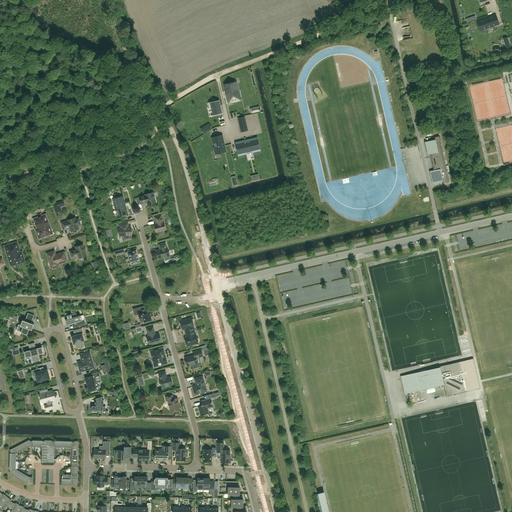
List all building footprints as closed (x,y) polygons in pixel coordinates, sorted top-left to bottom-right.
[(496,25),(492,16),(479,20),(483,30),(496,25)] [(236,82),(225,85),(227,94),(226,94),(228,102),(240,100),(236,82)] [(219,100),(208,102),(208,103),(211,102),(214,115),(211,115),(211,116),(222,113),(221,113),(218,100),(219,100)] [(201,129),(203,133),(211,128),(208,123),(201,129)] [(225,151),(222,135),(212,138),(215,149),(216,153),(220,152),(225,151)] [(443,183),(449,181),(439,136),(434,137),(435,139),(424,141),(427,155),(430,154),(434,170),(430,171),(433,183),(442,181),(443,183)] [(257,138),(236,143),(238,151),(238,152),(239,155),(246,153),(246,152),(252,150),(253,152),(260,150),(257,138)] [(156,203),(153,192),(145,194),(145,195),(139,197),(141,204),(146,203),(146,202),(147,201),(148,205),(156,203)] [(123,203),(121,197),(113,200),(116,210),(118,209),(119,215),(127,213),(124,202),(123,203)] [(52,234),(45,215),(34,219),(36,225),(37,224),(38,228),(36,229),(39,239),(52,234)] [(163,222),(161,215),(154,217),(156,222),(157,224),(154,224),(156,232),(166,230),(164,222),(163,222)] [(74,232),(76,231),(77,230),(79,229),(78,226),(80,225),(80,224),(82,223),(81,221),(79,221),(79,220),(76,221),(75,218),(67,220),(68,221),(61,223),(63,230),(68,229),(68,228),(70,228),(71,231),(73,231),(74,232)] [(128,228),(127,223),(120,225),(121,228),(119,228),(120,236),(122,235),(124,241),(126,240),(131,239),(130,235),(131,235),(132,231),(131,227),(128,228)] [(21,252),(20,252),(17,242),(5,246),(6,249),(7,249),(8,252),(7,253),(11,266),(25,261),(23,256),(22,256),(21,252)] [(167,248),(165,243),(159,245),(160,248),(161,250),(156,251),(158,259),(169,256),(167,248)] [(78,255),(79,258),(86,256),(85,252),(86,251),(85,248),(84,248),(83,244),(76,247),(76,249),(70,251),(72,258),(78,255)] [(132,252),(132,251),(127,252),(129,260),(131,260),(132,264),(139,262),(136,251),(135,251),(132,252)] [(55,256),(54,252),(47,254),(52,268),(57,266),(56,264),(66,261),(64,253),(55,256)] [(145,309),(144,306),(133,309),(135,315),(139,314),(140,319),(141,322),(144,321),(144,322),(151,320),(150,316),(152,315),(151,312),(149,312),(148,308),(145,309)] [(28,313),(25,321),(23,320),(21,325),(18,324),(16,330),(18,331),(27,335),(29,330),(31,331),(31,330),(32,330),(34,324),(31,323),(34,315),(28,313)] [(72,317),(71,314),(67,315),(67,319),(65,319),(67,325),(74,323),(75,328),(86,325),(85,320),(82,320),(81,315),(72,317)] [(191,318),(180,321),(182,329),(185,329),(186,333),(194,331),(193,327),(194,326),(193,323),(193,322),(194,321),(193,320),(192,319),(191,318)] [(153,327),(147,328),(149,336),(147,336),(149,344),(153,343),(153,344),(157,343),(157,342),(161,341),(159,333),(154,334),(154,332),(153,327)] [(83,334),(82,329),(74,331),(75,335),(72,336),(72,338),(72,339),(73,342),(74,344),(75,344),(76,348),(78,347),(79,348),(82,348),(83,345),(83,342),(84,342),(82,334),(83,334)] [(194,331),(186,333),(187,337),(185,337),(187,346),(198,343),(198,342),(199,341),(199,340),(199,339),(198,338),(197,338),(196,334),(195,335),(194,331)] [(36,348),(34,343),(28,344),(30,350),(24,352),(26,358),(27,358),(29,358),(28,357),(32,356),(33,362),(39,360),(38,355),(44,353),(42,347),(36,348)] [(163,348),(150,351),(154,367),(167,363),(166,358),(164,358),(163,358),(162,355),(163,354),(164,353),(163,348)] [(185,361),(186,363),(187,364),(187,366),(190,365),(191,368),(195,367),(195,364),(197,363),(196,359),(197,358),(203,356),(201,350),(193,352),(194,356),(185,358),(186,360),(185,361)] [(93,367),(89,353),(81,355),(82,360),(81,362),(79,363),(81,371),(93,367)] [(405,394),(433,387),(444,385),(447,397),(467,392),(460,362),(429,369),(429,370),(401,377),(405,394)] [(50,379),(49,375),(48,376),(48,375),(47,373),(46,370),(43,371),(40,372),(39,372),(38,369),(31,370),(33,376),(37,375),(37,378),(38,378),(38,381),(42,380),(42,381),(50,379)] [(167,378),(165,371),(158,373),(160,379),(160,380),(162,387),(173,384),(171,377),(167,378)] [(93,377),(93,376),(86,378),(88,387),(85,388),(86,393),(96,390),(95,387),(95,383),(100,382),(99,376),(93,377)] [(206,391),(202,377),(195,379),(196,385),(196,386),(195,385),(193,386),(195,394),(206,391)] [(52,391),(41,394),(43,402),(47,401),(48,404),(45,405),(47,409),(52,408),(50,400),(54,399),(52,391)] [(421,392),(407,393),(407,397),(410,397),(411,400),(413,400),(413,402),(422,401),(421,392)] [(173,399),(172,395),(166,397),(167,401),(168,401),(169,405),(169,406),(169,408),(170,408),(171,412),(180,410),(177,401),(178,401),(177,398),(173,399)] [(103,400),(102,396),(96,398),(97,401),(95,402),(95,404),(96,404),(96,406),(92,406),(92,411),(91,412),(98,412),(98,411),(103,411),(103,406),(102,406),(102,404),(104,404),(104,400),(103,400)] [(213,407),(210,398),(201,401),(202,404),(203,404),(202,406),(201,405),(198,406),(200,416),(209,413),(208,408),(213,407)] [(16,454),(30,447),(33,447),(33,448),(33,440),(33,441),(30,441),(29,440),(30,440),(29,440),(10,450),(11,451),(10,461),(9,461),(18,461),(16,461),(16,454)] [(33,440),(33,448),(33,447),(42,447),(42,462),(48,462),(48,440),(45,440),(45,441),(33,441),(33,440)] [(52,440),(48,440),(48,462),(54,463),(54,447),(63,448),(63,449),(63,441),(63,442),(52,441),(52,440)] [(72,463),(78,463),(78,459),(79,441),(75,441),(75,442),(63,442),(63,441),(63,449),(63,448),(72,448),(72,459),(72,463)] [(105,451),(110,451),(110,441),(103,441),(103,446),(100,446),(100,450),(94,450),(94,458),(105,458),(105,451)] [(180,447),(180,442),(173,442),(173,450),(176,450),(176,452),(177,452),(177,460),(179,460),(179,461),(183,461),(183,460),(185,460),(185,457),(188,457),(188,452),(185,452),(185,449),(181,448),(181,447),(180,447)] [(224,450),(224,443),(217,443),(217,452),(221,452),(221,462),(230,462),(230,454),(230,450),(224,450)] [(163,446),(162,449),(155,449),(155,460),(158,461),(159,460),(168,460),(168,456),(171,456),(171,446),(163,446)] [(124,450),(119,450),(114,450),(114,458),(121,458),(121,459),(126,459),(126,458),(131,458),(131,447),(124,447),(124,450)] [(212,456),(216,456),(216,447),(212,447),(212,449),(203,449),(202,461),(212,461),(212,456)] [(139,450),(139,449),(133,449),(133,457),(133,456),(137,456),(139,457),(139,460),(149,460),(149,450),(139,450)] [(18,462),(18,461),(9,461),(10,461),(10,472),(10,473),(9,472),(9,473),(28,484),(29,484),(28,483),(29,483),(32,483),(32,484),(33,476),(32,476),(33,476),(33,477),(29,477),(16,469),(16,462),(18,462)] [(78,463),(72,463),(72,466),(71,466),(71,478),(63,478),(63,476),(62,476),(62,485),(62,483),(74,484),(74,485),(77,485),(78,466),(78,463)] [(104,477),(104,476),(98,475),(98,477),(94,477),(94,484),(97,484),(97,486),(104,486),(104,484),(107,485),(107,478),(104,477)] [(117,489),(120,489),(120,477),(118,477),(118,476),(114,476),(114,478),(114,480),(112,480),(112,479),(111,479),(111,487),(111,486),(114,486),(114,488),(117,488),(117,489)] [(123,477),(120,477),(120,489),(120,488),(126,488),(126,487),(129,487),(129,480),(126,480),(127,476),(123,476),(123,477)] [(137,487),(141,487),(141,476),(134,476),(134,482),(130,482),(130,490),(137,490),(137,487)] [(151,490),(151,481),(151,483),(147,482),(147,477),(141,476),(141,487),(144,487),(144,490),(151,491),(151,490)] [(158,487),(161,487),(162,477),(156,477),(156,478),(154,478),(154,481),(151,481),(151,490),(157,490),(158,487)] [(172,490),(172,489),(172,481),(169,481),(169,479),(168,479),(168,477),(162,477),(161,487),(166,487),(165,490),(172,490)] [(172,481),(172,489),(176,489),(176,488),(183,488),(183,477),(176,477),(176,479),(172,479),(172,481)] [(189,478),(183,477),(183,488),(188,488),(188,489),(192,489),(192,479),(189,479),(189,478)] [(197,490),(203,490),(204,478),(197,478),(197,484),(193,484),(193,492),(197,492),(197,490)] [(214,481),(210,481),(210,478),(204,478),(203,490),(210,490),(210,494),(214,494),(214,489),(214,481)] [(228,493),(240,494),(240,490),(242,490),(240,481),(225,481),(225,485),(229,485),(229,487),(228,487),(228,493)] [(328,511),(324,492),(318,493),(322,511),(328,511)] [(243,493),(243,494),(240,494),(228,493),(228,494),(227,494),(227,497),(233,497),(233,499),(232,499),(231,506),(243,506),(243,502),(245,502),(243,493)] [(7,497),(0,505),(0,511),(5,511),(2,510),(6,505),(9,507),(9,508),(13,502),(10,500),(11,500),(8,497),(8,498),(7,497)] [(115,511),(121,511),(122,506),(122,504),(117,504),(117,501),(112,501),(111,511),(115,511)] [(16,511),(19,506),(18,505),(18,504),(19,504),(16,503),(15,503),(16,503),(15,504),(13,502),(9,508),(12,509),(10,511),(16,511)] [(98,505),(98,509),(97,511),(98,511),(97,511),(106,511),(106,509),(110,509),(110,503),(104,503),(104,506),(98,505)] [(141,507),(141,511),(150,511),(151,503),(147,503),(147,507),(141,507)]
